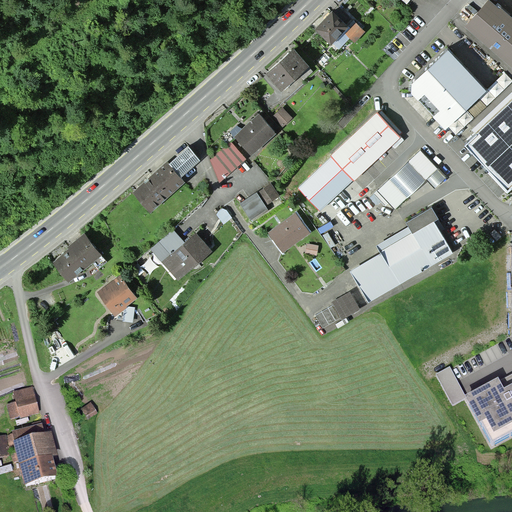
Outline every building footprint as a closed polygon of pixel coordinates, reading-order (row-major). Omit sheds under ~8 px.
[(489,0),(469,22),(511,60),(511,15),(494,0),(489,0)] [(348,23),(334,9),(318,26),(332,40),(348,23)] [(355,22),(344,34),(353,43),(364,31),(355,22)] [(308,63),(295,48),(269,71),(282,86),(308,63)] [(486,87),(450,48),(411,85),(447,123),(486,87)] [(511,183),(511,101),(470,141),(510,185),(511,183)] [(283,107),(272,116),(281,127),(292,118),(283,107)] [(400,134),(378,111),(334,153),(356,176),(400,134)] [(275,130),(260,113),(237,134),(252,151),(275,130)] [(245,156),(232,141),(213,157),(221,178),(245,156)] [(446,175),(421,149),(380,189),(396,206),(427,176),(436,185),(446,175)] [(184,179),(168,161),(135,189),(151,207),(184,179)] [(278,194),(271,183),(261,190),(268,201),(278,194)] [(266,206),(257,192),(242,201),(252,215),(266,206)] [(383,251),(353,269),(370,298),(453,251),(434,218),(438,215),(433,206),(409,220),(412,225),(379,244),(383,251)] [(309,230),(296,212),(271,230),(284,248),(309,230)] [(211,248),(196,232),(165,260),(179,276),(211,248)] [(101,252),(85,233),(70,245),(71,247),(55,260),(69,278),(101,252)] [(136,295),(121,275),(100,291),(115,310),(136,295)] [(360,310),(350,291),(331,301),(333,305),(340,318),(341,320),(360,310)] [(340,318),(333,305),(314,316),(321,328),(340,318)] [(465,399),(450,370),(437,377),(452,405),(465,399)] [(32,387),(14,393),(17,405),(7,407),(11,420),(20,417),(21,421),(40,415),(32,387)] [(499,387),(466,404),(480,431),(486,427),(494,441),(511,431),(511,392),(504,396),(499,387)] [(98,414),(91,404),(81,410),(87,421),(98,414)] [(26,490),(55,482),(50,462),(55,460),(49,437),(45,438),(42,426),(0,437),(0,459),(16,455),(26,490)]
